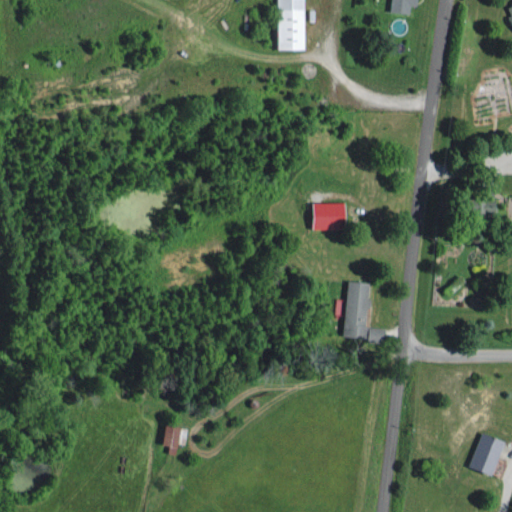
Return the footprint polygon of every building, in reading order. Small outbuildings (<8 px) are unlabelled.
[(268,0),(269,46),(296,46),(295,0),(268,0)] [(404,11),(404,3),(410,3),(410,0),(385,0),(385,9),(404,11)] [(511,0),(505,0),(500,2),(509,29),(511,28),(511,0)] [(457,194),(457,210),(483,211),(483,195),(457,194)] [(303,200),(304,226),(341,225),(341,199),(303,200)] [(337,334),(378,338),(379,326),(361,324),(365,280),(342,278),(337,334)] [(170,451),(176,426),(160,422),(155,441),(164,444),(162,450),(170,451)] [(496,436),(473,430),(463,466),(486,472),(496,436)]
